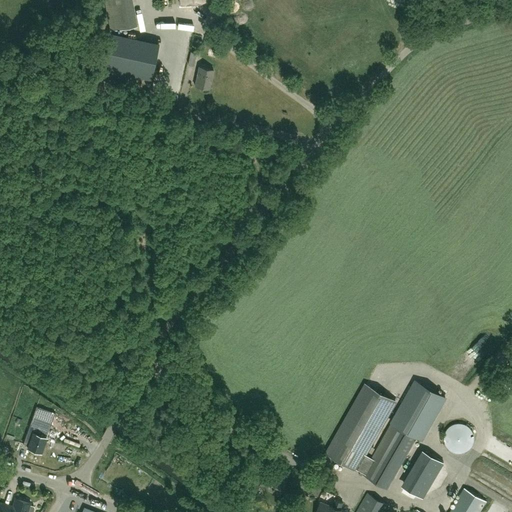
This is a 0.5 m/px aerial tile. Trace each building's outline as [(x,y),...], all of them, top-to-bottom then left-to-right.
[(136,24),(131,0),(104,0),(111,29),(136,24)] [(136,0),(139,10),(146,8),(143,0),(136,0)] [(152,78),(159,43),(110,33),(103,68),(152,78)] [(188,64),(194,65),(197,53),(191,51),(188,64)] [(209,89),(214,70),(199,66),(195,85),(209,89)] [(416,380),(371,458),(367,465),(386,476),(392,479),(416,437),(421,439),(445,397),(416,380)] [(387,488),(392,479),(367,465),(371,458),(365,454),(395,401),(366,384),(326,453),(355,470),(356,469),(363,473),(362,474),(387,488)] [(41,452),(47,436),(46,436),(34,432),(33,432),(28,447),(29,447),(41,451),(41,452)] [(413,474),(430,483),(442,462),(425,453),(413,474)] [(279,495),(287,482),(268,472),(261,485),(279,495)] [(255,477),(249,474),(243,484),(257,492),(260,486),(253,482),(255,477)] [(481,511),(487,502),(465,489),(451,511),(481,511)] [(367,493),(355,511),(384,511),(388,505),(367,493)] [(13,506),(0,502),(0,511),(33,511),(34,507),(33,506),(30,505),(30,502),(16,498),(13,506)] [(341,509),(344,503),(337,500),(334,506),(331,505),(330,506),(322,502),(317,511),(344,511),(345,510),(341,509)]
